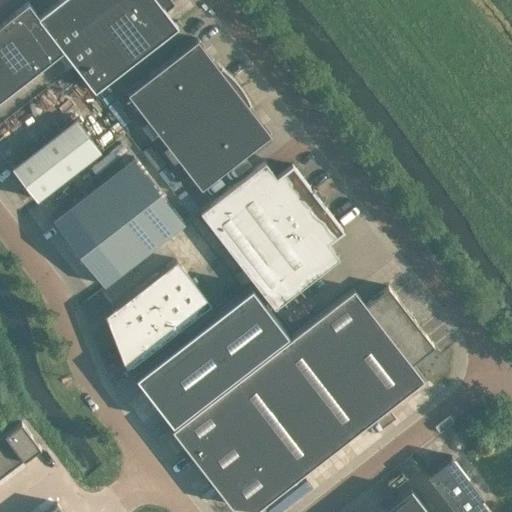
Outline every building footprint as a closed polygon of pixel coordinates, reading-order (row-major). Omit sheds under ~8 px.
[(35,0),(18,0),(6,10),(24,34),(42,57),(64,40),(39,6),(40,6),(35,0)] [(46,0),(40,6),(39,6),(64,40),(96,80),(119,62),(91,25),(71,0),(46,0)] [(107,0),(71,0),(91,25),(113,7),(107,0)] [(107,0),(113,7),(91,25),(119,62),(179,16),(166,0),(107,0)] [(6,10),(0,14),(0,49),(1,51),(24,34),(6,10)] [(202,177),(272,123),(198,29),(128,82),(202,177)] [(24,34),(1,51),(20,75),(42,57),(24,34)] [(1,51),(0,52),(0,90),(20,75),(1,51)] [(101,140),(77,109),(14,158),(38,189),(101,140)] [(136,147),(54,210),(105,275),(186,212),(136,147)] [(278,167),(266,151),(201,201),(276,297),(340,247),(328,232),(344,220),(325,195),(326,194),(314,178),(312,179),(293,154),(278,167)] [(178,249),(107,304),(128,358),(212,293),(178,249)] [(435,335),(421,317),(389,276),(367,293),(355,277),(288,329),(179,414),(173,418),(232,495),(258,498),(425,368),(413,352),(435,335)] [(250,279),(134,368),(171,415),(286,326),(250,279)] [(23,411),(7,423),(26,449),(42,437),(23,411)] [(478,427),(468,415),(458,423),(467,436),(478,427)] [(7,423),(0,428),(0,447),(10,461),(26,449),(7,423)] [(453,446),(429,465),(464,511),(495,511),(497,504),(484,487),(453,446)] [(0,447),(0,468),(10,461),(0,447)] [(438,511),(413,479),(370,511),(438,511)] [(72,511),(58,493),(40,506),(44,511),(72,511)]
